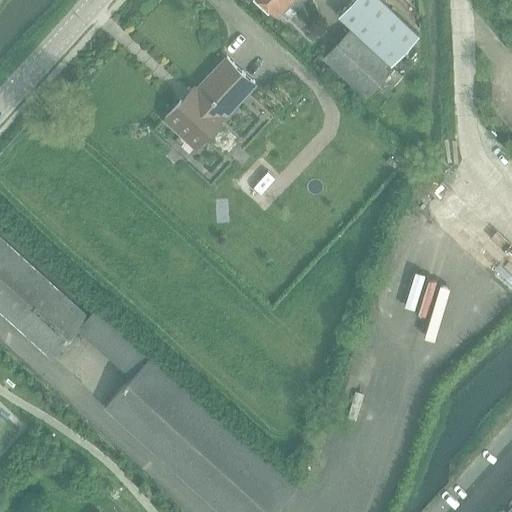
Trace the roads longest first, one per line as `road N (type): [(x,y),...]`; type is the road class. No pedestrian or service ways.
road 1 (residential): [(2,101),(356,425)]
road 2 (residential): [(480,287),(356,425)]
road 3 (tertiary): [(2,101),(95,0)]
